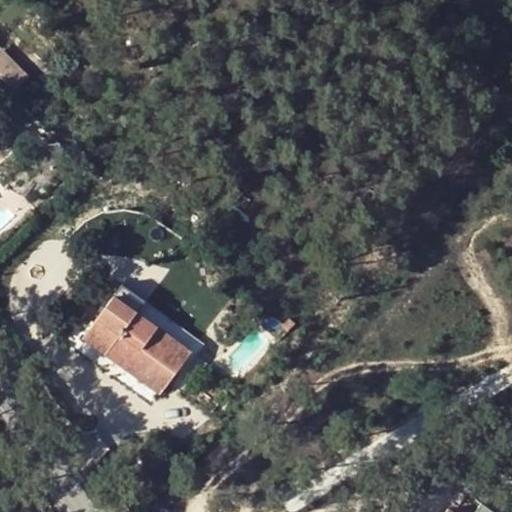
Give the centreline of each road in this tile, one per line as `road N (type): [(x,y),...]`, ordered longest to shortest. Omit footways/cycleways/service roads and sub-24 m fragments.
road 1 (unknown): [(252,511),(322,485),(511,377)]
road 2 (tertiary): [(68,511),(0,409)]
